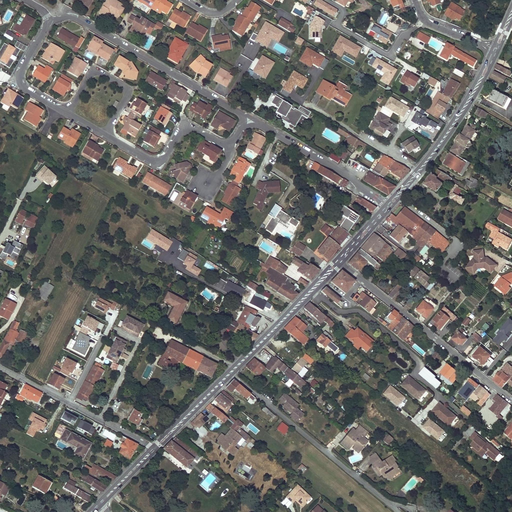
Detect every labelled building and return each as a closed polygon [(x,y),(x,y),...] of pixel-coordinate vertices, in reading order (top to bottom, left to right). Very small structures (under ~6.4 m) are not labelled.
[(121,7),(122,5),(114,0),(106,0),(107,1),(106,3),(104,4),(102,6),(103,7),(99,13),(107,17),(110,13),(113,11),(120,15),(123,9),(121,7)] [(136,0),(151,8),(155,0),(136,0)] [(155,0),(151,8),(154,10),(156,7),(162,11),(167,14),(172,5),(166,2),(165,0),(164,0),(155,0)] [(337,11),(318,0),(316,0),(314,5),(334,16),(337,11)] [(246,9),(242,16),(251,21),(252,22),(253,19),(257,13),(260,7),(251,2),(248,8),(247,10),(246,9)] [(461,8),(451,2),(444,14),(452,19),(453,17),(455,18),(460,20),(465,12),(460,9),(461,8)] [(184,28),(190,17),(184,13),(183,14),(181,13),(174,9),(169,19),(184,28)] [(16,24),(13,30),(24,36),(29,28),(30,28),(35,20),(26,15),(20,26),(16,24)] [(140,20),(131,15),(127,22),(131,24),(132,23),(134,24),(133,26),(132,25),(130,31),(134,33),(136,31),(140,33),(142,31),(146,33),(146,32),(150,26),(148,25),(149,22),(141,17),(140,20)] [(240,15),(236,22),(237,22),(236,24),(232,31),(242,36),(251,21),(242,16),(240,15)] [(324,21),(315,16),(310,26),(310,38),(320,38),(320,28),(324,21)] [(277,24),(287,30),(289,27),(291,23),(281,18),(277,24)] [(279,37),(282,32),(265,22),(258,35),(253,33),(250,39),(254,41),(255,40),(258,42),(258,41),(261,42),(260,43),(267,47),(269,42),(268,42),(273,34),(279,37)] [(150,26),(146,32),(150,34),(154,28),(155,25),(152,23),(150,26)] [(198,27),(191,23),(186,32),(201,41),(207,30),(200,26),(200,27),(198,27)] [(394,32),(397,26),(391,23),(388,30),(394,32)] [(389,38),(392,33),(374,24),(370,31),(375,33),(373,37),(386,44),(388,40),(387,40),(388,37),(389,38)] [(70,33),(62,29),(57,37),(75,47),(75,46),(79,48),(84,39),(81,37),(79,39),(72,35),(71,36),(69,35),(70,33)] [(420,40),(427,44),(430,38),(423,34),(420,40)] [(219,36),(211,37),(214,48),(219,48),(230,45),(228,35),(222,36),(219,37),(219,36)] [(88,47),(97,52),(96,54),(108,61),(114,51),(102,44),(103,43),(93,37),(88,47)] [(295,43),(301,46),(304,40),(298,37),(295,43)] [(355,56),(360,48),(341,37),(332,51),(340,56),(344,50),(355,56)] [(147,49),(152,41),(152,40),(152,39),(151,38),(150,38),(149,38),(148,38),(148,39),(143,46),(147,49)] [(178,39),(175,38),(169,49),(171,50),(175,42),(176,42),(178,39)] [(177,63),(188,45),(187,44),(184,43),(178,39),(176,42),(175,42),(171,50),(172,50),(167,58),(177,63)] [(9,46),(4,43),(0,50),(0,59),(1,60),(2,59),(7,62),(6,63),(5,66),(10,68),(14,61),(13,59),(14,57),(16,57),(20,50),(15,47),(14,49),(13,51),(8,48),(9,46)] [(46,51),(42,58),(49,62),(51,58),(55,61),(58,62),(64,51),(51,43),(49,47),(50,48),(48,52),(46,51)] [(476,61),(447,44),(445,48),(440,56),(446,60),(450,53),(473,66),(476,61)] [(323,69),(329,60),(307,48),(300,60),(306,63),(308,60),(316,65),(317,64),(319,66),(319,67),(323,69)] [(130,63),(119,56),(114,65),(123,70),(124,69),(126,71),(125,76),(125,77),(132,79),(133,75),(138,73),(131,62),(130,63)] [(269,70),(274,63),(262,56),(259,60),(260,61),(259,63),(258,63),(253,71),(254,72),(252,77),(258,80),(260,76),(261,76),(266,68),(269,70)] [(87,64),(75,57),(67,71),(78,77),(81,72),(82,70),(83,71),(87,64)] [(198,57),(191,64),(197,70),(196,70),(198,72),(198,73),(202,74),(206,76),(212,65),(205,61),(206,60),(203,58),(201,60),(198,57)] [(388,85),(396,70),(392,68),(392,69),(390,68),(390,66),(376,58),(372,66),(384,73),(380,80),(388,85)] [(511,72),(497,64),(495,69),(510,77),(511,72)] [(39,66),(34,74),(42,79),(41,81),(45,83),(53,69),(47,65),(44,69),(39,66)] [(229,75),(220,69),(214,80),(218,82),(219,81),(223,84),(223,85),(226,87),(233,77),(229,75)] [(454,70),(453,73),(462,78),(464,74),(455,69),(454,70)] [(307,79),(293,71),(280,94),(287,98),(291,91),(290,90),(291,88),(292,89),(295,84),(302,88),(307,79)] [(490,77),(496,80),(500,74),(494,71),(490,77)] [(167,81),(151,72),(145,81),(161,91),(167,81)] [(413,88),(419,79),(406,72),(400,81),(408,86),(410,85),(413,88)] [(73,80),(62,74),(59,78),(70,85),(73,80)] [(425,74),(422,80),(427,83),(427,82),(430,77),(425,74)] [(500,74),(496,80),(504,84),(507,77),(500,74)] [(438,81),(430,77),(427,82),(435,86),(438,81)] [(59,78),(53,88),(61,92),(59,93),(64,96),(70,85),(59,78)] [(318,79),(313,87),(318,90),(322,82),(318,79)] [(450,99),(459,84),(450,79),(444,89),(440,86),(440,94),(442,95),(450,99)] [(175,83),(172,80),(168,87),(171,89),(167,96),(173,100),(175,96),(182,100),(185,102),(189,95),(186,93),(186,92),(174,85),(175,83)] [(323,81),(322,82),(318,90),(317,91),(330,99),(331,97),(332,96),(334,97),(333,98),(342,103),(347,94),(342,92),(345,86),(339,83),(336,88),(323,81)] [(12,91),(8,89),(4,96),(6,97),(2,103),(9,107),(10,105),(17,109),(23,98),(17,94),(16,95),(11,93),(12,91)] [(508,97),(495,91),(492,97),(491,96),(489,100),(503,107),(508,97)] [(275,95),(271,103),(275,105),(275,106),(278,108),(275,112),(282,116),(281,117),(289,122),(288,123),(291,125),(291,124),(294,125),(300,115),(307,119),(311,112),(300,106),(298,110),(294,108),(294,109),(291,107),(291,106),(292,106),(289,104),(282,100),(283,100),(275,95)] [(438,119),(450,99),(442,95),(439,101),(432,112),(428,110),(427,112),(438,119)] [(403,118),(409,108),(390,97),(384,106),(403,118)] [(138,99),(135,103),(133,106),(132,105),(130,109),(140,115),(142,111),(142,112),(147,104),(138,99)] [(40,109),(29,102),(25,110),(29,112),(24,120),(36,126),(40,120),(38,119),(39,117),(41,113),(39,112),(40,109)] [(194,103),(189,110),(193,112),(194,111),(197,113),(202,115),(201,117),(205,119),(212,107),(207,104),(206,106),(199,102),(197,105),(194,103)] [(163,104),(155,118),(159,120),(158,121),(162,123),(162,122),(166,124),(172,113),(169,111),(170,108),(163,104)] [(483,119),(486,114),(486,113),(479,108),(475,115),(483,119)] [(233,120),(219,112),(211,125),(217,129),(219,126),(222,126),(230,130),(233,124),(231,123),(233,120)] [(379,112),(369,128),(374,131),(375,129),(383,134),(386,130),(387,128),(389,129),(391,125),(387,122),(389,118),(379,112)] [(416,112),(411,121),(417,125),(420,123),(426,126),(429,126),(432,127),(436,128),(438,125),(430,120),(429,121),(425,119),(426,117),(416,112)] [(141,126),(125,116),(123,120),(126,122),(123,128),(128,131),(127,132),(131,134),(132,133),(136,135),(141,126)] [(420,123),(417,125),(424,129),(427,129),(430,131),(432,127),(429,126),(426,126),(420,123)] [(456,143),(451,151),(459,156),(465,147),(467,148),(470,148),(472,145),(471,142),(469,141),(475,132),(475,131),(474,130),(476,127),(472,125),(471,127),(468,125),(462,134),(461,134),(455,143),(456,143)] [(347,134),(337,127),(335,131),(345,137),(347,134)] [(71,132),(64,128),(59,137),(65,141),(66,141),(74,145),(79,136),(72,131),(71,132)] [(160,137),(151,132),(149,135),(148,134),(143,142),(153,147),(157,140),(158,141),(160,137)] [(251,142),(248,150),(257,154),(266,138),(255,133),(253,137),(254,137),(251,142)] [(356,139),(349,135),(347,138),(345,142),(352,146),(356,139)] [(419,147),(413,137),(402,143),(404,147),(405,147),(409,153),(419,147)] [(356,139),(352,146),(357,149),(360,145),(364,147),(366,144),(356,139)] [(203,140),(198,148),(202,150),(201,152),(210,158),(216,161),(222,151),(211,145),(209,148),(204,146),(207,142),(203,140)] [(96,145),(89,141),(82,152),(93,158),(94,157),(99,159),(104,151),(98,148),(95,146),(96,145)] [(338,163),(340,159),(330,153),(327,157),(338,163)] [(443,165),(462,176),(470,163),(457,156),(456,157),(450,153),(443,165)] [(409,170),(384,155),(378,164),(377,164),(373,171),(384,177),(388,170),(392,172),(391,173),(402,179),(409,170)] [(245,173),(250,164),(245,161),(246,161),(239,157),(237,160),(238,161),(236,164),(235,166),(234,166),(231,171),(232,171),(230,174),(234,176),(233,178),(238,181),(240,181),(241,180),(243,177),(242,176),(245,172),(245,173)] [(118,160),(113,168),(131,178),(136,170),(129,166),(128,168),(125,166),(126,165),(127,163),(123,161),(122,162),(118,160)] [(171,175),(180,180),(182,177),(185,178),(187,174),(186,173),(187,172),(189,171),(192,170),(190,164),(186,162),(175,165),(176,170),(174,171),(171,175)] [(341,177),(315,162),(311,168),(316,172),(337,184),(341,177)] [(43,168),(37,175),(44,180),(48,185),(56,177),(48,170),(46,171),(43,168)] [(452,178),(452,179),(449,177),(436,169),(423,185),(437,193),(447,180),(447,179),(451,181),(450,182),(456,186),(456,185),(461,188),(463,184),(460,182),(452,178)] [(395,187),(368,172),(363,181),(381,191),(382,189),(387,192),(386,194),(388,195),(395,187)] [(148,173),(142,182),(165,195),(170,186),(160,180),(160,182),(158,180),(158,179),(148,173)] [(465,184),(475,190),(479,182),(472,178),(470,182),(467,180),(465,184)] [(343,179),(340,185),(345,188),(348,182),(343,179)] [(262,204),(268,193),(280,192),(279,181),(267,182),(267,184),(265,185),(263,183),(259,181),(256,189),(259,191),(253,204),(257,205),(258,202),(262,204)] [(241,189),(230,183),(228,187),(229,187),(225,195),(221,201),(230,206),(238,193),(239,193),(241,189)] [(171,191),(171,201),(179,202),(180,191),(171,191)] [(186,208),(190,210),(197,197),(194,195),(193,196),(186,192),(180,201),(187,205),(186,208)] [(362,199),(359,203),(364,206),(365,206),(366,207),(373,212),(377,208),(362,199)] [(275,204),(268,215),(271,217),(265,228),(287,241),(291,234),(293,234),(300,223),(280,211),(282,208),(275,204)] [(212,223),(211,224),(215,227),(218,226),(222,218),(225,219),(226,219),(229,214),(222,210),(220,215),(218,216),(217,215),(217,213),(206,207),(200,217),(208,221),(208,220),(212,223)] [(348,233),(358,217),(345,207),(340,214),(346,218),(339,227),(348,233)] [(400,212),(396,217),(421,238),(425,241),(427,242),(441,253),(449,243),(435,232),(404,207),(400,212)] [(511,214),(503,209),(498,219),(506,223),(507,222),(511,224),(511,214)] [(15,221),(21,224),(23,219),(26,221),(25,224),(33,229),(38,219),(30,214),(28,217),(25,216),(27,213),(21,210),(15,221)] [(396,217),(391,214),(388,217),(393,221),(398,225),(396,229),(389,236),(398,243),(400,241),(403,237),(408,231),(412,234),(409,238),(412,240),(414,237),(418,241),(421,238),(396,217)] [(500,229),(488,222),(485,226),(492,230),(492,231),(492,232),(493,232),(491,237),(494,239),(492,243),(498,246),(498,245),(500,245),(507,249),(511,240),(498,233),(500,229)] [(348,233),(339,227),(335,232),(334,232),(330,229),(325,225),(321,231),(327,236),(328,234),(331,236),(329,238),(317,252),(327,260),(344,240),(342,239),(348,233)] [(167,252),(173,242),(151,229),(145,240),(167,252)] [(367,241),(360,249),(373,260),(376,256),(384,262),(393,250),(373,234),(367,241)] [(174,240),(170,250),(176,253),(180,242),(174,240)] [(297,242),(291,251),(300,257),(306,248),(297,242)] [(182,249),(177,258),(184,261),(181,267),(198,275),(201,270),(193,266),(198,257),(182,249)] [(367,262),(377,270),(381,266),(373,260),(360,249),(358,252),(357,253),(367,262)] [(401,260),(406,255),(406,254),(400,250),(398,249),(394,254),(401,260)] [(483,250),(474,251),(475,259),(473,259),(466,268),(474,274),(478,269),(484,268),(486,265),(493,270),(497,266),(488,259),(488,260),(486,258),(484,258),(483,250)] [(359,272),(367,262),(357,253),(353,257),(348,264),(359,272)] [(294,258),(292,262),(300,268),(298,272),(311,281),(320,270),(310,264),(309,267),(294,258)] [(274,259),(269,266),(270,267),(274,269),(275,270),(280,262),(274,259)] [(280,262),(275,270),(283,275),(287,268),(280,262)] [(262,269),(256,279),(258,281),(262,274),(265,275),(270,267),(269,266),(265,264),(262,269)] [(426,289),(430,285),(426,282),(429,279),(413,265),(407,273),(426,289)] [(486,265),(484,268),(490,274),(493,270),(486,265)] [(270,267),(265,275),(269,278),(274,269),(270,267)] [(287,268),(283,275),(292,280),(305,288),(308,283),(306,282),(296,275),(287,268)] [(266,284),(277,291),(277,292),(292,301),(299,294),(294,291),(296,288),(290,284),(292,280),(283,275),(275,270),(274,269),(269,278),(266,284)] [(342,270),(331,282),(346,294),(355,281),(342,270)] [(511,283),(511,273),(501,277),(495,286),(503,293),(509,286),(508,285),(509,283),(510,284),(511,284),(511,283)] [(227,283),(222,281),(219,287),(224,290),(227,283)] [(404,285),(400,281),(388,296),(392,299),(395,296),(398,291),(400,289),(404,285)] [(53,287),(44,282),(41,288),(39,292),(37,295),(46,300),(53,287)] [(429,291),(435,284),(432,282),(430,285),(426,289),(429,291)] [(253,298),(244,292),(227,283),(224,290),(262,310),(268,299),(268,298),(262,295),(257,292),(253,298)] [(252,283),(249,287),(256,292),(259,287),(252,283)] [(244,292),(253,298),(257,292),(256,292),(249,287),(245,285),(243,289),(245,291),(244,292)] [(321,293),(336,306),(341,301),(327,287),(321,293)] [(167,320),(176,324),(187,302),(168,292),(163,301),(174,306),(167,320)] [(366,296),(362,292),(359,296),(356,293),(354,297),(352,299),(355,302),(359,297),(363,300),(359,305),(368,313),(371,315),(375,310),(372,307),(375,304),(371,300),(370,301),(370,300),(370,299),(366,296)] [(112,305),(99,298),(94,307),(106,313),(108,309),(107,309),(108,307),(114,310),(118,303),(114,301),(112,305)] [(426,298),(423,302),(432,309),(436,305),(430,300),(429,301),(426,298)] [(10,311),(14,303),(6,299),(0,310),(0,316),(8,320),(12,312),(10,311)] [(403,308),(407,311),(413,304),(409,300),(403,308)] [(423,302),(416,310),(426,318),(432,309),(423,302)] [(320,324),(323,321),(326,323),(328,325),(328,324),(331,321),(327,317),(321,312),(310,303),(304,308),(307,311),(320,323),(320,324)] [(237,323),(248,329),(250,325),(253,326),(254,326),(256,325),(257,324),(257,323),(258,322),(259,321),(260,320),(260,319),(259,318),(258,318),(257,318),(255,317),(257,312),(246,306),(245,308),(245,310),(245,312),(245,313),(244,314),(243,316),(243,317),(241,318),(240,320),(238,321),(237,323)] [(434,320),(437,323),(435,325),(441,329),(449,319),(453,322),(457,317),(445,307),(434,320)] [(393,310),(387,317),(392,321),(387,328),(392,332),(403,318),(393,310)] [(306,313),(318,324),(320,323),(307,311),(306,313)] [(505,313),(497,322),(501,325),(508,315),(505,313)] [(87,316),(79,332),(86,336),(89,329),(94,332),(99,322),(87,316)] [(144,325),(126,316),(121,327),(126,329),(125,331),(133,335),(133,333),(138,336),(144,325)] [(295,317),(284,329),(304,345),(309,339),(308,338),(295,328),(295,327),(300,321),(295,317)] [(384,325),(386,324),(383,321),(382,320),(380,318),(380,319),(378,317),(376,319),(384,325)] [(462,323),(466,326),(471,320),(467,317),(462,323)] [(19,320),(15,318),(10,329),(15,331),(19,324),(17,323),(19,320)] [(248,329),(237,323),(228,318),(226,322),(233,325),(230,329),(234,332),(252,342),(258,336),(247,330),(248,329)] [(403,318),(392,332),(403,341),(414,327),(403,318)] [(493,341),(501,346),(504,340),(506,341),(509,337),(508,337),(511,330),(511,320),(508,318),(493,341)] [(300,321),(295,327),(295,328),(308,338),(308,336),(307,335),(308,335),(303,331),(307,326),(300,321)] [(224,327),(230,330),(230,329),(233,325),(226,322),(224,327)] [(349,331),(345,336),(355,344),(353,346),(358,350),(361,347),(366,351),(373,344),(372,343),(374,341),(368,337),(367,338),(363,335),(364,334),(357,328),(354,332),(352,334),(349,331)] [(15,340),(16,341),(19,333),(15,331),(10,329),(0,348),(0,357),(1,358),(9,344),(8,343),(10,340),(14,342),(15,340)] [(325,331),(322,334),(330,341),(332,338),(331,337),(325,331)] [(76,341),(72,349),(84,356),(89,346),(88,346),(90,342),(89,342),(91,338),(86,336),(79,332),(75,341),(76,341)] [(453,339),(456,343),(457,341),(459,343),(462,345),(467,339),(462,335),(459,332),(453,339)] [(24,336),(19,333),(16,341),(18,342),(22,344),(26,336),(24,336)] [(480,342),(483,339),(475,333),(473,336),(480,342)] [(322,335),(317,341),(324,348),(330,341),(322,334),(322,335)] [(121,357),(125,349),(123,348),(122,348),(123,346),(124,347),(127,342),(117,337),(106,358),(116,363),(118,358),(117,357),(118,355),(119,356),(121,357)] [(176,343),(171,340),(168,346),(173,349),(176,343)] [(182,363),(189,350),(176,343),(173,349),(168,346),(159,364),(170,370),(176,359),(178,361),(182,363)] [(292,344),(289,347),(297,354),(299,351),(292,344)] [(278,356),(277,356),(283,361),(288,354),(295,361),(299,356),(299,355),(297,354),(289,347),(286,345),(278,356)] [(490,357),(491,356),(480,348),(473,356),(474,357),(476,359),(481,363),(482,364),(483,364),(484,365),(485,364),(486,363),(486,362),(487,360),(490,357)] [(274,356),(276,354),(269,349),(267,352),(274,358),(274,356)] [(218,364),(189,350),(182,363),(211,378),(218,364)] [(441,356),(436,352),(430,359),(436,363),(441,356)] [(310,364),(313,360),(305,353),(304,355),(302,357),(310,364)] [(307,388),(309,385),(305,382),(302,380),(290,370),(274,356),(274,358),(265,367),(265,368),(272,373),(277,367),(281,371),(289,378),(295,383),(300,387),(303,384),(307,388)] [(66,359),(60,372),(68,376),(70,373),(71,374),(76,364),(66,359)] [(257,377),(264,369),(265,368),(265,367),(254,359),(246,367),(257,377)] [(293,368),(298,373),(306,364),(300,359),(293,368)] [(115,371),(119,365),(112,362),(109,368),(115,371)] [(507,363),(501,370),(505,374),(511,367),(507,363)] [(444,375),(441,378),(451,386),(458,377),(454,374),(455,373),(456,371),(448,364),(441,373),(444,375)] [(425,367),(419,374),(429,383),(437,389),(441,383),(435,378),(436,377),(425,367)] [(511,367),(505,374),(501,370),(493,380),(503,388),(507,383),(510,379),(511,376),(511,367)] [(98,371),(95,370),(93,373),(91,372),(88,376),(94,379),(98,371)] [(54,374),(49,384),(53,386),(59,389),(64,379),(54,374)] [(94,379),(88,376),(76,398),(81,400),(83,398),(87,401),(97,381),(94,379)] [(401,385),(418,399),(425,391),(408,376),(401,385)] [(452,396),(451,397),(454,399),(459,394),(471,379),(468,377),(455,393),(452,396)] [(234,379),(226,387),(232,392),(233,391),(239,384),(234,379)] [(471,379),(459,394),(467,401),(470,397),(472,398),(475,401),(478,398),(477,397),(478,396),(481,399),(478,403),(480,404),(489,393),(479,385),(479,386),(471,379)] [(37,402),(42,393),(25,384),(19,396),(17,394),(15,399),(22,403),(24,397),(30,401),(31,399),(37,402)] [(252,399),(254,397),(251,394),(239,384),(233,391),(238,394),(239,392),(245,397),(244,398),(247,401),(250,397),(252,399)] [(307,388),(313,394),(316,391),(309,385),(307,388)] [(400,409),(408,399),(390,385),(382,395),(400,409)] [(220,394),(214,400),(225,409),(231,402),(232,403),(233,399),(229,396),(223,391),(220,394)] [(284,393),(279,399),(284,404),(289,397),(284,393)] [(489,393),(480,404),(482,406),(491,395),(489,393)] [(497,401),(490,410),(497,416),(497,417),(501,421),(503,417),(499,414),(508,403),(497,394),(493,398),(497,401)] [(116,396),(110,410),(116,413),(123,400),(116,396)] [(304,414),(296,408),(299,405),(289,397),(284,404),(282,405),(290,412),(291,411),(293,412),(292,413),(290,416),(298,422),(304,414)] [(451,398),(449,400),(464,413),(467,410),(454,399),(451,397),(451,398)] [(456,417),(439,402),(432,411),(449,425),(456,417)] [(213,406),(209,410),(209,411),(211,413),(214,415),(224,423),(228,418),(213,406)] [(264,407),(262,410),(268,414),(270,416),(268,419),(269,420),(268,421),(270,423),(276,416),(272,413),(267,409),(264,407)] [(142,415),(133,410),(127,420),(137,425),(139,426),(142,421),(139,419),(142,415)] [(204,417),(200,421),(202,423),(203,425),(210,418),(208,416),(206,415),(204,417)] [(196,428),(198,427),(202,423),(200,421),(196,417),(191,423),(196,428)] [(429,419),(422,428),(439,440),(445,431),(429,419)] [(240,429),(233,423),(230,427),(231,429),(225,437),(223,439),(220,436),(216,441),(221,445),(223,446),(222,448),(225,451),(226,450),(233,455),(237,450),(234,447),(241,438),(236,433),(240,429)] [(281,424),(277,429),(280,431),(281,430),(283,432),(282,433),(284,435),(288,430),(281,424)] [(353,429),(341,443),(348,450),(353,444),(354,442),(355,443),(355,445),(355,446),(354,447),(357,450),(359,450),(361,450),(368,441),(364,438),(368,432),(360,425),(355,431),(353,429)] [(75,456),(83,460),(88,451),(87,450),(88,448),(89,449),(92,443),(65,429),(60,439),(77,448),(79,449),(75,456)] [(113,441),(116,435),(105,429),(102,434),(113,441)] [(241,429),(237,433),(246,440),(250,436),(241,429)] [(500,453),(475,431),(470,437),(474,440),(471,444),(473,446),(472,448),(482,457),(486,453),(494,460),(500,453)] [(386,433),(381,439),(388,445),(388,444),(392,439),(386,433)] [(439,440),(441,442),(448,435),(445,433),(439,440)] [(138,445),(122,436),(119,441),(122,443),(124,443),(121,448),(118,454),(130,460),(138,445)] [(175,437),(163,449),(187,468),(198,455),(176,437),(175,437)] [(104,445),(104,446),(109,449),(113,443),(107,440),(105,443),(104,445)] [(392,456),(381,463),(378,457),(370,462),(375,470),(378,468),(379,470),(380,469),(382,471),(381,474),(382,474),(384,477),(388,478),(389,475),(391,473),(393,476),(400,471),(396,464),(395,465),(393,462),(394,461),(395,461),(392,456)] [(86,465),(84,469),(94,475),(96,472),(98,474),(112,481),(117,477),(94,464),(93,465),(91,468),(87,466),(86,465)] [(301,464),(298,468),(303,473),(307,469),(301,464)] [(107,487),(88,475),(86,479),(82,477),(81,480),(85,482),(85,481),(103,492),(107,487)] [(32,487),(45,494),(51,483),(46,480),(40,477),(39,476),(32,487)] [(0,500),(1,498),(0,498),(2,494),(5,496),(8,491),(6,490),(8,486),(3,484),(3,485),(0,483),(0,500)] [(66,483),(63,488),(88,503),(92,497),(74,487),(67,483),(66,483)] [(293,503),(296,499),(297,498),(299,499),(298,501),(303,506),(307,502),(306,501),(310,497),(298,485),(286,497),(293,503)]
